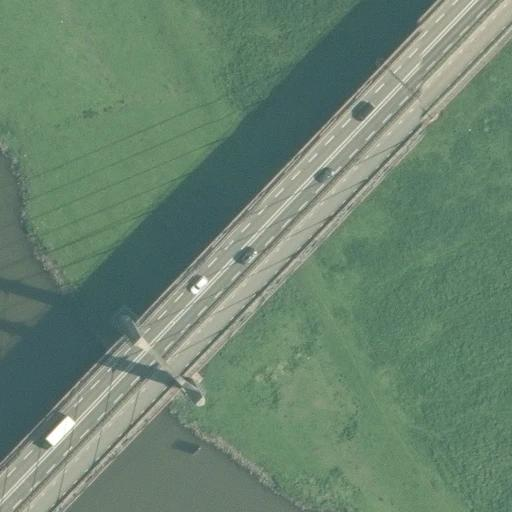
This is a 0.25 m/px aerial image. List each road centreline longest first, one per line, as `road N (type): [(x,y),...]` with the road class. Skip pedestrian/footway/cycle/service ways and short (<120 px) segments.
road 1 (unclassified): [(27,511),(511,7)]
road 2 (primary): [(0,492),(473,0)]
